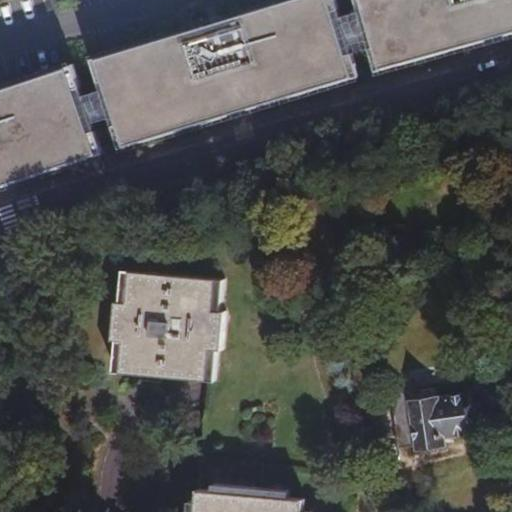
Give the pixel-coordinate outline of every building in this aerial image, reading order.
[(361,75),(339,0),(293,0),(106,56),(132,143),(246,109),(361,75)] [(511,32),(511,0),(366,0),(385,68),(501,36),(511,32)] [(0,185),(109,151),(80,64),(0,90),(0,185)] [(222,279),(134,272),(132,301),(120,300),(117,340),(128,341),(126,372),(214,379),(216,347),(227,348),(230,310),(219,309),(222,279)] [(419,394),(415,390),(402,392),(399,399),(406,447),(427,444),(427,446),(450,443),(450,436),(480,431),(474,393),(421,402),(419,394)] [(305,511),(306,500),(204,492),(202,511),(305,511)]
